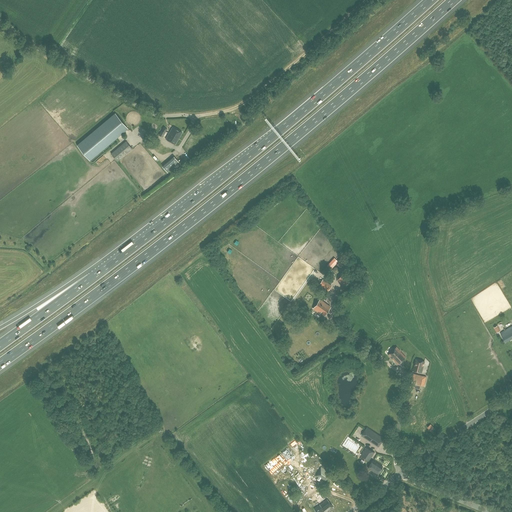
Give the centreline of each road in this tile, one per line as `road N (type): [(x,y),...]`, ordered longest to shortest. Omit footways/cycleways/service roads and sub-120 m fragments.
road 1 (motorway): [(0,364),(208,207),(453,0)]
road 2 (motorway): [(430,0),(90,280)]
road 3 (unclassified): [(198,114),(145,110),(0,24)]
road 4 (track): [(366,0),(236,109),(198,114)]
road 5 (unclassified): [(399,473),(511,397)]
